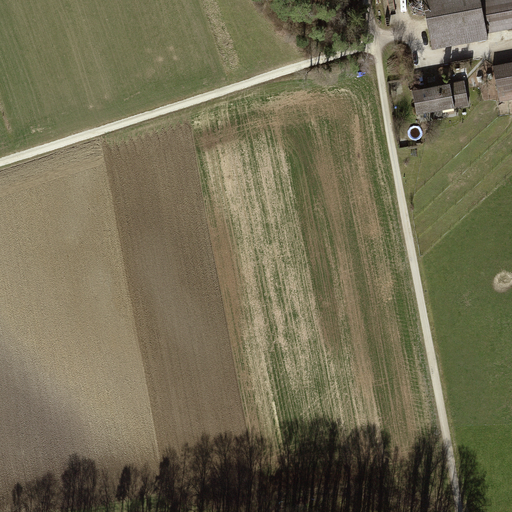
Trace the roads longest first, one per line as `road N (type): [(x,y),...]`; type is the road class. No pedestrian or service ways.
road 1 (track): [(461,511),(367,0)]
road 2 (track): [(375,42),(0,162)]
road 3 (track): [(375,42),(408,31),(421,59),(511,44)]
